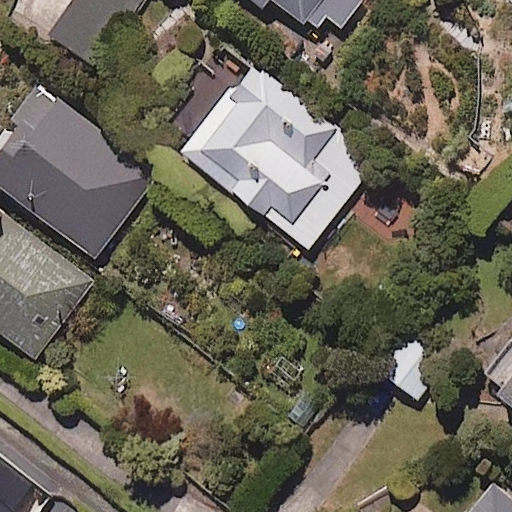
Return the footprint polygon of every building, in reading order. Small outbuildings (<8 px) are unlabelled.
[(148,0),(81,0),(54,37),(98,69),(148,0)] [(256,0),(314,42),(330,19),(347,31),(369,0),(256,0)] [(381,163),(257,68),(189,157),(313,252),(381,163)] [(161,177),(43,91),(16,127),(22,132),(0,162),(0,184),(102,259),(161,177)] [(96,285),(0,212),(0,331),(39,361),(96,285)] [(457,356),(422,328),(384,375),(419,403),(457,356)] [(511,346),(491,376),(511,391),(511,396),(501,410),(511,418),(511,346)] [(511,511),(511,494),(493,476),(459,511),(511,511)]
